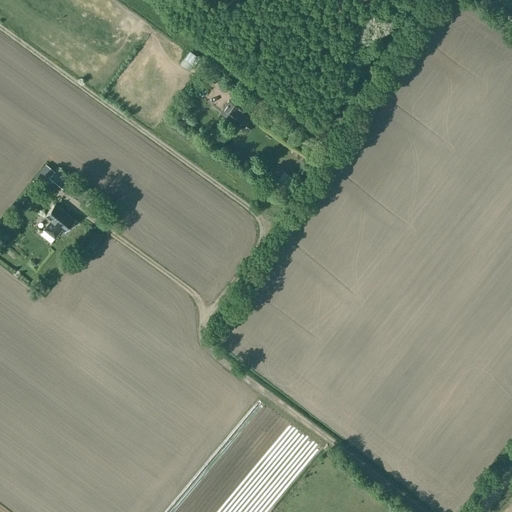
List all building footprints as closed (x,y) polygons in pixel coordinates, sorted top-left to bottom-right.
[(212,85),(217,78),(205,70),(200,77),(212,85)] [(234,122),(247,131),(253,122),(241,113),(242,111),(238,107),(229,100),(220,112),(234,122)] [(189,129),(195,133),(199,128),(192,123),(189,129)] [(42,168),(50,176),(55,171),(47,163),(42,168)] [(72,182),(57,169),(49,178),(65,191),(72,182)] [(70,194),(81,203),(89,194),(77,185),(70,194)] [(45,215),(51,219),(44,228),(54,237),(62,228),(65,231),(75,219),(55,203),(45,215)]
